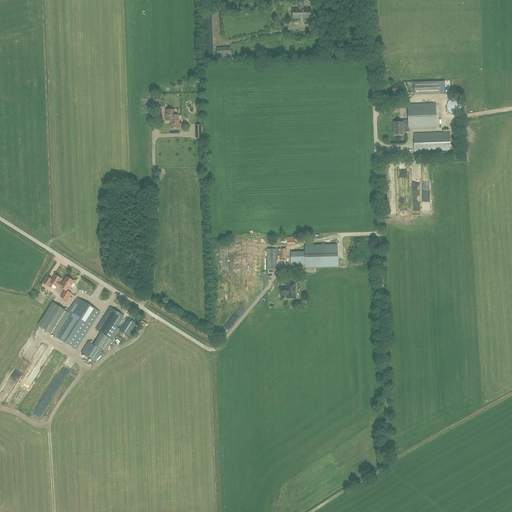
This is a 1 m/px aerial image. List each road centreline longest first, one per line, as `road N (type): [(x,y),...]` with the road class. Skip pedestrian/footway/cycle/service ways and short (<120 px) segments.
road 1 (unclassified): [(269,285),(216,348),(205,348),(0,216)]
road 2 (unclassified): [(380,249),(371,0)]
road 3 (track): [(311,511),(511,393)]
road 4 (track): [(389,462),(380,249)]
road 5 (unknown): [(140,306),(153,142),(189,134)]
